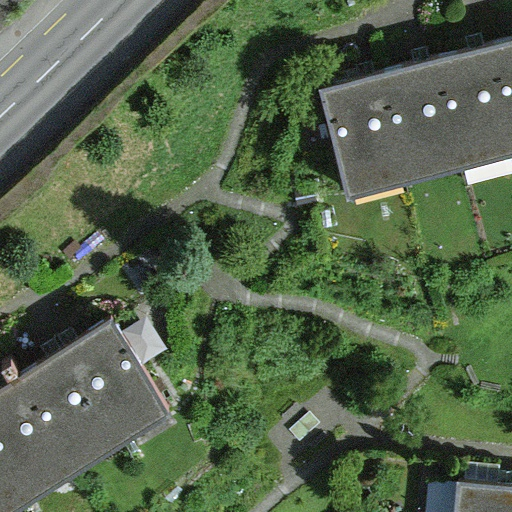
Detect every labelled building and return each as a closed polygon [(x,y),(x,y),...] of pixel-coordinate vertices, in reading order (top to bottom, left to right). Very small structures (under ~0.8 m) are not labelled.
[(511,46),(487,52),(511,147),(511,46)] [(511,147),(487,52),(433,66),(459,164),(511,150),(511,147)] [(433,66),(379,80),(405,178),(459,164),(433,66)] [(379,80),(325,94),(351,192),(405,178),(379,80)] [(107,325),(60,354),(118,446),(165,417),(107,325)] [(60,354),(13,384),(70,476),(118,446),(60,354)] [(13,384),(0,391),(0,467),(23,505),(70,476),(13,384)] [(0,467),(0,511),(11,511),(23,505),(0,467)] [(511,511),(511,490),(462,486),(460,511),(511,511)]
